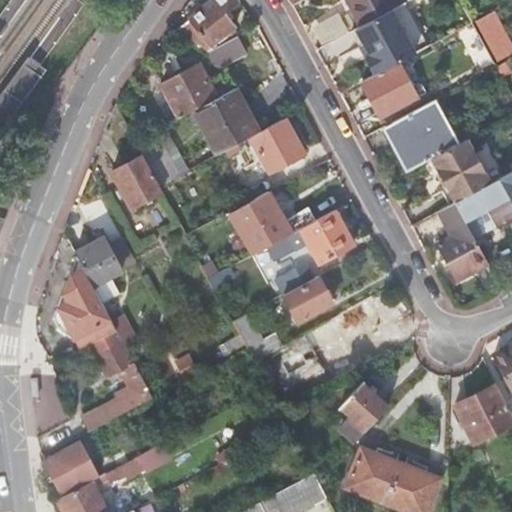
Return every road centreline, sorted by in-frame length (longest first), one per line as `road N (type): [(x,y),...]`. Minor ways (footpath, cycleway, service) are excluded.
road 1 (residential): [(259,0),(444,334),(482,327),(511,310)]
road 2 (residential): [(145,0),(57,143),(6,307),(0,359)]
